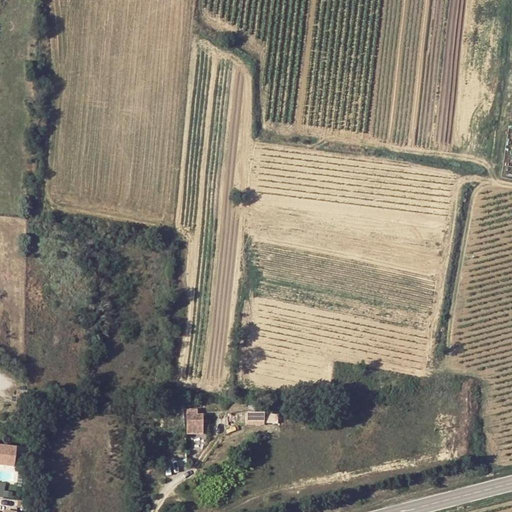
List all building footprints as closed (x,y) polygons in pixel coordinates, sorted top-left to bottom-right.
[(264,424),(265,413),(244,413),(244,423),(264,424)] [(264,424),(277,424),(278,413),(265,413),(264,424)] [(195,431),(195,415),(187,415),(186,430),(195,431)] [(205,415),(195,415),(195,431),(204,431),(205,415)] [(0,465),(13,467),(15,448),(0,446),(0,465)]
